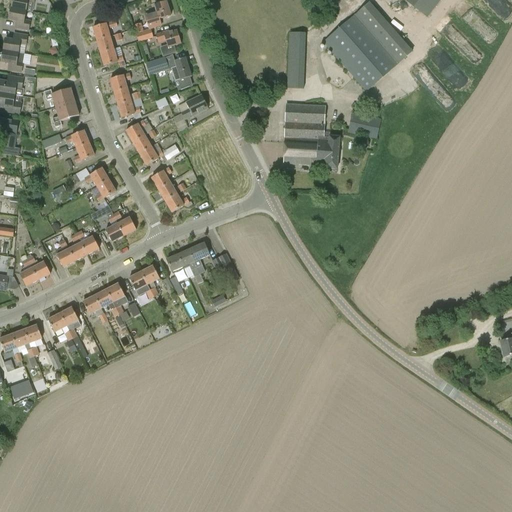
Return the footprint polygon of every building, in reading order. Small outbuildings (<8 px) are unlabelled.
[(12,0),(11,9),(26,12),(28,2),(34,3),(34,0),(12,0)] [(403,0),(427,18),(440,0),(403,0)] [(158,20),(171,16),(167,2),(154,6),(156,13),(151,14),(153,20),(147,22),(149,29),(160,26),(158,20)] [(411,52),(368,3),(323,43),(366,92),(411,52)] [(24,21),(26,12),(11,9),(9,20),(16,21),(15,27),(28,30),(30,22),(24,21)] [(92,29),(97,42),(110,38),(107,30),(117,27),(115,21),(113,14),(102,17),(105,25),(92,29)] [(91,19),(84,20),(85,28),(92,27),(91,19)] [(152,39),(150,31),(136,35),(138,43),(152,39)] [(158,43),(165,41),(168,48),(163,49),(165,56),(162,57),(163,57),(176,53),(174,46),(181,44),(177,31),(169,33),(169,31),(163,32),(163,35),(156,37),(158,43)] [(5,39),(3,51),(18,54),(19,44),(25,45),(27,36),(14,34),(13,41),(5,39)] [(303,90),(305,34),(289,34),(287,89),(303,90)] [(100,54),(113,50),(110,38),(97,42),(100,54)] [(55,47),(51,49),(50,52),(52,56),(58,53),(55,47)] [(116,58),(113,50),(100,54),(104,67),(123,61),(122,56),(116,58)] [(24,55),(18,54),(3,51),(1,62),(9,64),(8,71),(21,73),(24,55)] [(192,77),(185,58),(165,64),(167,70),(171,69),(179,91),(193,87),(190,78),(192,77)] [(32,71),(25,70),(24,77),(31,79),(32,71)] [(125,82),(131,80),(129,74),(110,80),(114,93),(127,89),(125,82)] [(0,93),(15,96),(16,89),(21,90),(23,79),(11,77),(10,83),(0,81),(0,93)] [(47,102),(53,100),(58,118),(52,120),(55,129),(62,126),(61,122),(79,116),(70,89),(52,95),(51,91),(44,93),(47,102)] [(127,89),(114,93),(118,106),(131,102),(127,89)] [(14,103),(15,96),(0,93),(0,105),(7,107),(6,113),(19,115),(21,104),(14,103)] [(178,107),(181,115),(184,121),(192,117),(193,117),(208,110),(201,96),(178,107)] [(159,109),(168,105),(165,98),(156,102),(159,109)] [(141,113),(140,110),(140,108),(133,110),(131,102),(118,106),(122,119),(141,113)] [(323,138),(325,107),(286,105),(284,164),(325,166),(324,169),(338,169),(339,138),(329,137),(329,139),(323,138)] [(352,114),(348,132),(376,138),(380,121),(352,114)] [(187,128),(184,121),(181,115),(174,118),(179,133),(187,128)] [(15,136),(17,123),(0,119),(0,131),(5,133),(1,155),(18,157),(20,149),(14,148),(16,137),(15,136)] [(126,132),(133,144),(145,137),(141,130),(146,127),(143,122),(126,132)] [(84,131),(73,136),(66,139),(68,144),(74,142),(77,149),(89,144),(84,131)] [(152,140),(157,137),(154,132),(154,131),(149,134),(152,140)] [(51,138),(54,145),(62,142),(59,135),(51,138)] [(140,155),(152,148),(145,137),(133,144),(140,155)] [(95,156),(89,144),(77,149),(80,156),(74,159),(76,164),(95,156)] [(152,148),(140,155),(147,167),(159,160),(161,164),(180,154),(175,146),(166,151),(166,152),(163,154),(161,152),(156,155),(152,148)] [(66,147),(58,150),(60,155),(68,152),(66,147)] [(68,170),(73,168),(69,161),(64,163),(68,170)] [(163,172),(152,179),(158,191),(170,184),(166,177),(172,174),(169,168),(163,172)] [(93,180),(97,187),(109,180),(102,169),(85,179),(87,184),(93,180)] [(75,185),(81,182),(79,179),(87,175),(84,170),(71,177),(75,185)] [(30,176),(23,179),(26,185),(33,182),(30,176)] [(109,180),(97,187),(91,191),(94,197),(95,197),(98,203),(116,192),(113,188),(109,180)] [(170,184),(158,191),(165,202),(177,195),(170,184)] [(186,190),(185,189),(183,184),(178,187),(181,193),(186,190)] [(68,196),(63,186),(52,191),(57,201),(68,196)] [(3,196),(13,198),(14,189),(5,187),(3,196)] [(35,192),(33,187),(25,190),(28,196),(35,192)] [(186,198),(181,202),(177,195),(165,202),(172,214),(189,203),(186,198)] [(118,212),(113,215),(116,221),(121,218),(118,212)] [(116,221),(113,215),(112,216),(111,213),(106,215),(108,218),(110,224),(116,221)] [(130,218),(118,224),(124,237),(136,230),(130,218)] [(112,243),(124,237),(118,224),(105,231),(112,243)] [(0,235),(13,238),(14,230),(0,227),(0,235)] [(93,237),(81,243),(87,256),(99,249),(93,237)] [(87,256),(81,243),(69,250),(75,262),(87,256)] [(210,256),(204,244),(189,250),(194,262),(194,263),(196,268),(197,268),(200,274),(205,272),(199,260),(210,256)] [(63,268),(75,262),(69,250),(57,256),(63,268)] [(185,252),(178,255),(183,268),(189,265),(197,285),(203,282),(200,275),(200,274),(197,268),(196,268),(194,263),(194,262),(189,250),(185,252)] [(172,273),(183,268),(178,255),(167,260),(172,273)] [(231,284),(238,280),(226,255),(212,262),(218,274),(225,270),(231,284)] [(38,281),(32,269),(25,256),(20,258),(24,267),(22,269),(24,273),(20,275),(26,287),(38,281)] [(25,256),(32,269),(38,281),(50,275),(44,263),(39,265),(37,261),(35,262),(33,256),(27,259),(25,256)] [(153,267),(141,273),(147,285),(150,291),(154,289),(156,288),(153,282),(159,279),(153,267)] [(141,273),(129,279),(139,297),(146,293),(150,291),(147,285),(141,273)] [(2,276),(0,275),(0,288),(7,290),(7,286),(9,277),(2,276)] [(178,298),(184,295),(175,279),(170,282),(178,298)] [(163,283),(171,299),(176,296),(168,280),(163,283)] [(107,291),(113,303),(116,308),(120,316),(123,314),(120,307),(128,303),(118,284),(107,291)] [(94,297),(101,309),(113,303),(107,291),(94,297)] [(154,298),(150,291),(146,293),(150,300),(154,298)] [(107,322),(104,315),(101,309),(94,297),(83,303),(89,315),(95,312),(98,318),(99,317),(103,324),(107,322)] [(220,305),(217,299),(211,302),(215,308),(220,305)] [(135,304),(128,307),(133,318),(140,314),(135,304)] [(72,308),(60,314),(66,327),(79,321),(72,308)] [(115,318),(120,316),(116,308),(111,311),(115,318)] [(55,333),(66,327),(60,314),(48,320),(55,333)] [(120,317),(116,319),(119,327),(124,325),(120,317)] [(25,331),(29,344),(42,339),(37,326),(25,331)] [(77,337),(74,330),(70,332),(73,340),(79,337),(77,337)] [(12,335),(17,348),(29,344),(25,331),(12,335)] [(12,350),(14,355),(19,354),(17,348),(12,335),(0,339),(0,341),(4,353),(12,350)] [(511,338),(500,341),(504,358),(511,355),(511,338)] [(71,342),(66,344),(71,354),(76,352),(71,342)] [(48,354),(55,370),(61,368),(54,351),(48,354)] [(34,357),(29,359),(32,368),(38,365),(34,357)] [(13,403),(33,397),(29,384),(9,389),(13,403)]
